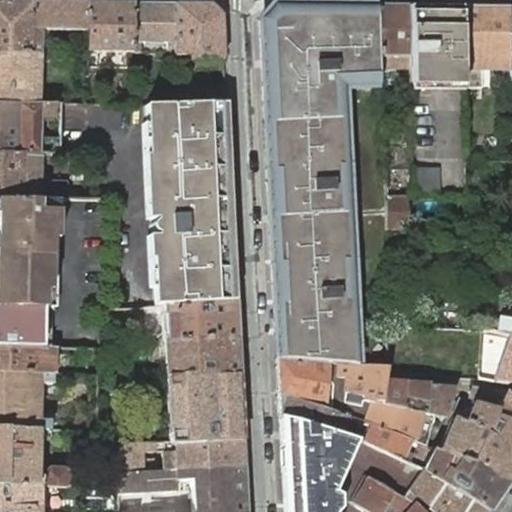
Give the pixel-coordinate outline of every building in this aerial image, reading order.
[(0,54),(39,54),(40,30),(31,29),(31,4),(0,3),(0,54)] [(86,30),(86,4),(31,4),(31,29),(40,30),(86,30)] [(86,52),(132,53),(131,4),(86,4),(86,30),(86,52)] [(131,4),(132,53),(140,53),(140,43),(166,43),(166,53),(174,53),(174,5),(131,4)] [(174,53),(174,56),(190,55),(190,61),(223,60),(220,16),(209,5),(174,5),(174,53)] [(275,337),(276,359),(346,366),(350,366),(357,367),(343,89),(379,87),(378,72),(377,57),(376,6),(335,6),(321,6),(321,10),(273,9),(263,25),(268,122),(264,122),(266,169),(270,169),(267,193),(273,216),(269,217),(271,265),(276,264),(277,304),(273,304),(275,337)] [(407,7),(376,6),(377,57),(378,72),(386,72),(385,69),(409,69),(407,21),(407,7)] [(425,6),(407,7),(407,21),(409,69),(409,88),(427,88),(462,89),(462,70),(461,7),(425,6)] [(509,70),(510,8),(461,7),(462,70),(509,70)] [(0,54),(0,104),(38,104),(40,104),(49,104),(49,96),(39,96),(39,62),(49,62),(49,54),(39,54),(0,54)] [(0,104),(0,153),(38,153),(48,153),(48,143),(39,143),(39,119),(54,119),(55,104),(49,104),(40,104),(38,104),(0,104)] [(145,107),(154,307),(161,306),(234,301),(224,104),(174,106),(145,107)] [(38,153),(0,153),(0,199),(37,200),(59,200),(59,188),(41,188),(41,190),(38,190),(38,153)] [(412,170),(412,197),(439,198),(438,171),(412,170)] [(406,197),(387,197),(387,230),(406,230),(406,197)] [(37,200),(0,199),(0,308),(40,309),(51,309),(56,308),(57,282),(58,257),(59,231),(59,218),(60,200),(59,200),(37,200)] [(236,338),(234,301),(161,306),(163,341),(236,338)] [(40,309),(0,308),(0,348),(29,349),(50,349),(51,309),(40,309)] [(511,321),(499,319),(497,332),(508,336),(511,336),(511,321)] [(511,336),(508,336),(493,382),(511,385),(511,336)] [(238,374),(236,338),(163,341),(165,377),(238,374)] [(29,349),(0,348),(0,373),(28,374),(51,375),(55,375),(55,349),(50,349),(29,349)] [(276,359),(278,394),(347,418),(367,425),(411,441),(424,447),(433,416),(425,415),(403,410),(382,405),(385,382),(385,374),(386,369),(357,367),(350,366),(346,366),(276,359)] [(28,374),(0,373),(0,429),(27,430),(35,431),(49,431),(49,421),(38,421),(39,385),(51,385),(51,375),(28,374)] [(241,440),(238,374),(165,377),(168,443),(172,443),(241,440)] [(404,383),(385,382),(382,405),(403,410),(404,383)] [(404,383),(403,410),(425,415),(429,385),(404,383)] [(425,415),(433,416),(445,418),(456,387),(429,385),(425,415)] [(511,394),(473,387),(467,403),(495,412),(492,417),(511,424),(511,394)] [(278,394),(279,416),(341,436),(347,418),(278,394)] [(458,400),(451,419),(511,448),(511,424),(492,417),(495,412),(467,403),(458,400)] [(362,477),(400,499),(420,471),(402,462),(360,442),(341,436),(279,416),(283,511),(366,511),(349,502),(362,477)] [(511,448),(451,419),(437,452),(461,459),(469,463),(506,484),(511,474),(511,448)] [(411,441),(367,425),(360,442),(402,462),(411,441)] [(27,430),(0,429),(0,486),(27,487),(34,487),(40,487),(68,487),(68,473),(63,469),(48,469),(42,474),(42,477),(34,477),(35,441),(58,442),(58,431),(49,431),(35,431),(27,430)] [(243,468),(241,440),(172,443),(174,471),(243,468)] [(140,444),(118,445),(118,474),(142,473),(140,444)] [(431,450),(420,471),(451,492),(452,490),(488,511),(506,484),(469,463),(461,459),(437,452),(431,450)] [(244,511),(243,468),(174,471),(175,482),(191,480),(192,511),(244,511)] [(175,482),(174,471),(142,473),(118,474),(118,488),(118,495),(175,492),(175,482)] [(420,471),(400,499),(413,506),(418,502),(428,511),(487,511),(488,511),(452,490),(451,492),(420,471)] [(413,506),(400,499),(362,477),(349,502),(366,511),(428,511),(418,502),(413,506)] [(27,487),(0,486),(0,511),(39,511),(40,487),(34,487),(27,487)]
